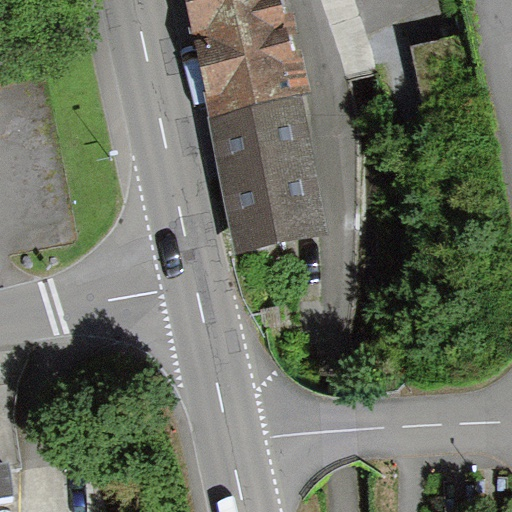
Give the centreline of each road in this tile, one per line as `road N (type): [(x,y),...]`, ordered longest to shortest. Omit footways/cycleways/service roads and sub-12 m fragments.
road 1 (residential): [(345,511),(341,184),(308,22)]
road 2 (secondary): [(194,288),(132,0)]
road 3 (residential): [(194,288),(0,319)]
road 4 (residential): [(414,423),(231,446)]
road 5 (secondary): [(231,446),(194,288)]
